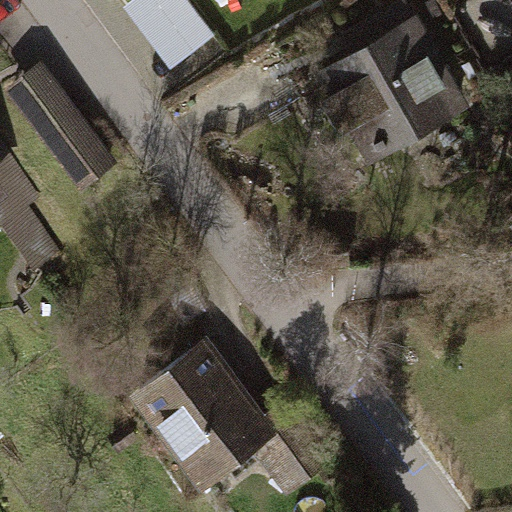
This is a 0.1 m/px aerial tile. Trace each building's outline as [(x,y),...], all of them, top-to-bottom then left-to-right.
[(199,0),(135,0),(130,4),(178,64),(223,30),(199,0)] [(426,15),(320,72),(372,168),(478,112),(426,15)] [(112,168),(42,66),(12,86),(81,188),(112,168)] [(0,206),(22,193),(0,160),(0,206)] [(209,341),(128,400),(200,498),(281,439),(209,341)]
